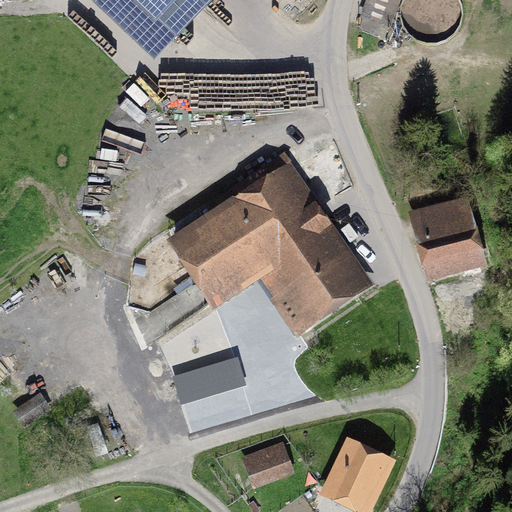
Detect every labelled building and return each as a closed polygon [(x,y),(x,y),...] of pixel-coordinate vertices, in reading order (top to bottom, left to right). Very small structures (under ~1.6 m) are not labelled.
[(136,0),(155,18),(172,0),(136,0)] [(369,0),(363,18),(388,27),(398,0),(369,0)] [(431,45),(452,36),(461,15),(459,6),(455,0),(407,0),(401,15),(410,36),(424,44),(431,45)] [(229,56),(241,45),(207,10),(195,21),(229,56)] [(214,303),(270,265),(307,320),(356,287),(273,164),(224,197),(232,211),(176,248),(214,303)] [(475,260),(457,191),(415,202),(432,271),(475,260)] [(216,334),(182,339),(190,388),(224,383),(216,334)] [(245,459),(255,485),(289,472),(279,446),(245,459)] [(384,467),(351,451),(332,491),(365,507),(384,467)]
